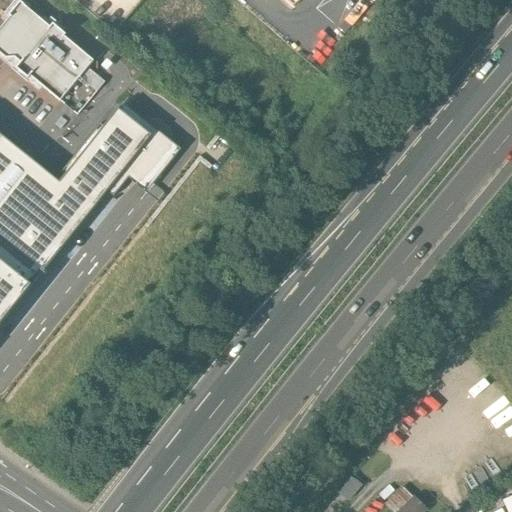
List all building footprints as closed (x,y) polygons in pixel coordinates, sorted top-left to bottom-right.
[(97,70),(15,2),(0,20),(0,65),(2,68),(22,84),(33,94),(38,88),(64,110),(97,70)] [(0,265),(9,271),(41,293),(128,186),(153,154),(167,136),(147,120),(140,130),(126,119),(115,110),(62,176),(0,126),(0,265)] [(168,166),(153,154),(128,186),(142,198),(164,215),(190,183),(168,166)] [(0,346),(41,293),(9,271),(0,265),(0,346)] [(511,480),(495,488),(499,498),(510,493),(511,497),(511,480)] [(386,507),(381,511),(398,511),(412,498),(401,487),(383,504),(386,507)] [(423,511),(424,511),(412,498),(398,511),(423,511)]
